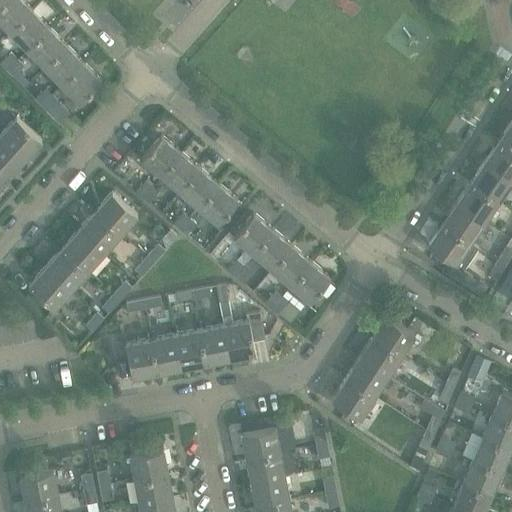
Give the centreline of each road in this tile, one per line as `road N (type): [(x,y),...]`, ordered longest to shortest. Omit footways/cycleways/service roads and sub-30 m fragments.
road 1 (residential): [(375,261),(150,68)]
road 2 (residential): [(375,261),(511,44)]
road 3 (residential): [(0,253),(150,68)]
road 4 (residential): [(200,395),(302,370),(375,261)]
road 5 (residential): [(0,432),(200,395)]
road 6 (residential): [(511,348),(375,261)]
